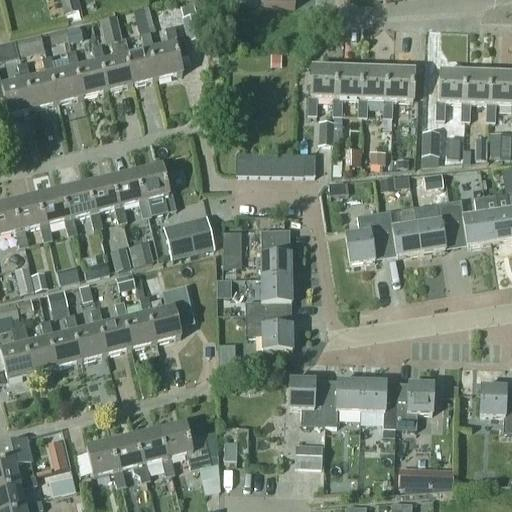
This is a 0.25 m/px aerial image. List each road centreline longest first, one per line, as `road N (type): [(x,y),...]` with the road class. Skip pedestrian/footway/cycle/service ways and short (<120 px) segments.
road 1 (residential): [(511,315),(333,340),(313,197),(237,191)]
road 2 (residential): [(511,1),(345,25),(341,0)]
